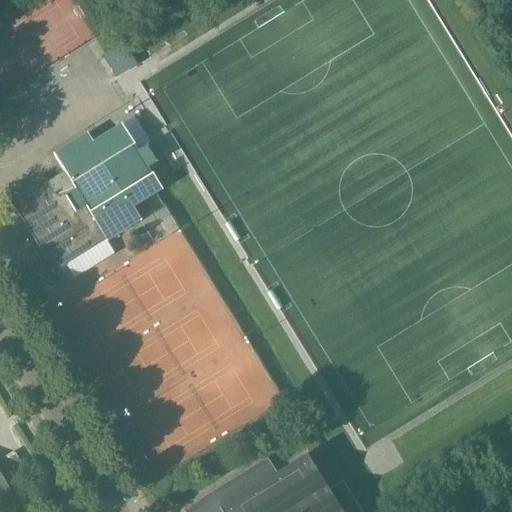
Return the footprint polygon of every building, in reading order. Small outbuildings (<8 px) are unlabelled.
[(12,71),(88,49),(84,34),(60,2),(25,12),(2,30),(25,23),(30,40),(24,44),(29,50),(17,59),(10,50),(2,53),(0,53),(0,44),(0,45),(0,48),(15,45),(11,30),(0,33),(0,95),(1,95),(20,81),(12,71)] [(135,65),(122,43),(101,56),(114,78),(135,65)] [(18,189),(6,197),(16,215),(17,214),(43,256),(42,256),(54,275),(66,268),(65,266),(105,242),(106,243),(140,222),(132,209),(161,191),(147,170),(156,165),(145,147),(137,153),(121,126),(91,145),(86,136),(53,157),(59,165),(58,166),(63,173),(45,185),(40,177),(19,190),(18,189)] [(360,511),(343,482),(326,491),(305,456),(275,474),(266,459),(182,510),(183,511),(360,511)] [(0,497),(8,492),(0,478),(0,497)]
